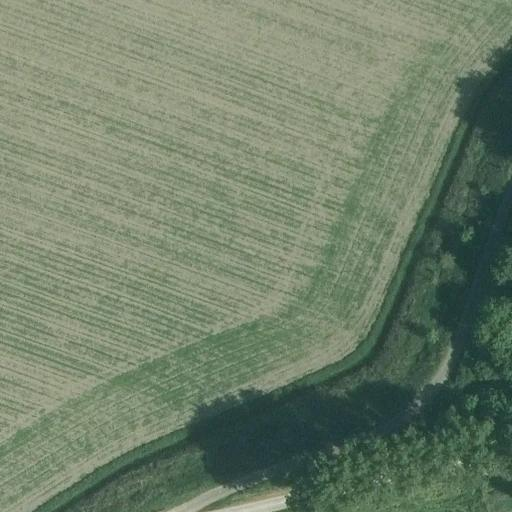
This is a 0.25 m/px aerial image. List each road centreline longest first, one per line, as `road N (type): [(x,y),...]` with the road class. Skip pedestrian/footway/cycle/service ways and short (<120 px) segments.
road 1 (unclassified): [(194,511),(260,473),(396,426),(443,371),(461,304),(511,189)]
road 2 (unclassified): [(511,469),(460,466),(243,511)]
